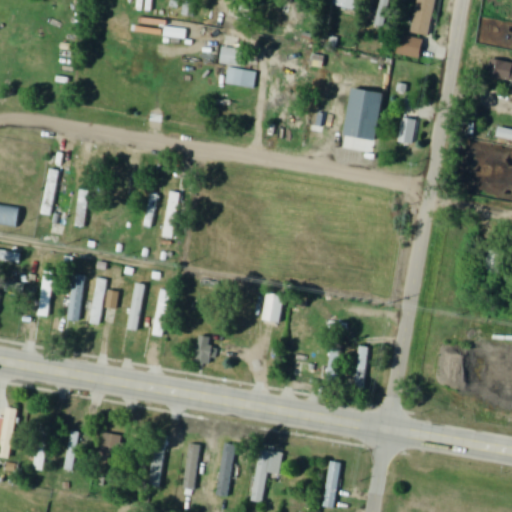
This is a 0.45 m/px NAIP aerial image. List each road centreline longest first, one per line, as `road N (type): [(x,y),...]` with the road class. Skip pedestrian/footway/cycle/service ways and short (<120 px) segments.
road 1 (primary): [(511,451),(0,360)]
road 2 (residential): [(374,511),(457,0)]
road 3 (residential): [(432,186),(0,118)]
